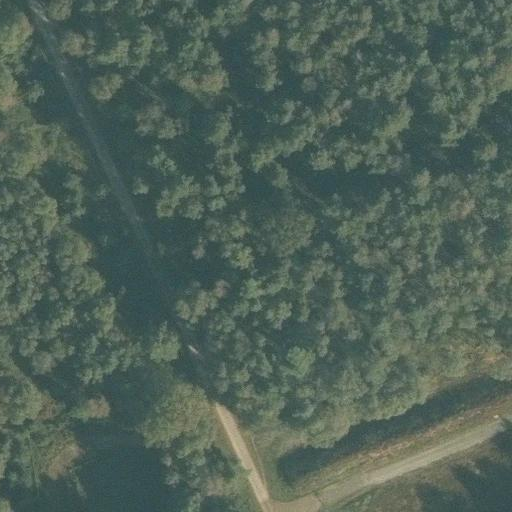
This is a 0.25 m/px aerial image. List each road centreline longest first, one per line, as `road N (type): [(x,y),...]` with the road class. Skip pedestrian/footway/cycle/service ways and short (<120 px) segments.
road 1 (track): [(264,511),(32,0)]
road 2 (track): [(511,412),(268,511)]
